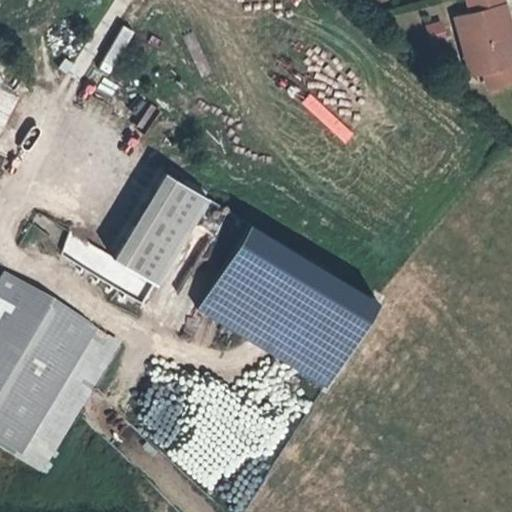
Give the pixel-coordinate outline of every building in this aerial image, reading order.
[(130,36),(148,6),(138,0),(137,0),(119,29),(130,36)] [(463,0),(467,13),(502,4),(506,2),(505,0),(463,0)] [(511,62),(511,39),(502,4),(467,13),(455,16),(470,74),(482,70),(511,62)] [(425,26),(430,44),(445,40),(440,23),(425,26)] [(511,62),(482,70),(486,85),(511,78),(511,62)] [(159,171),(110,259),(154,283),(203,196),(159,171)] [(325,385),(380,295),(250,217),(196,306),(325,385)] [(180,291),(198,300),(223,249),(206,241),(180,291)] [(0,446),(17,456),(93,329),(2,274),(0,276),(0,446)] [(118,344),(93,329),(17,456),(42,471),(118,344)]
